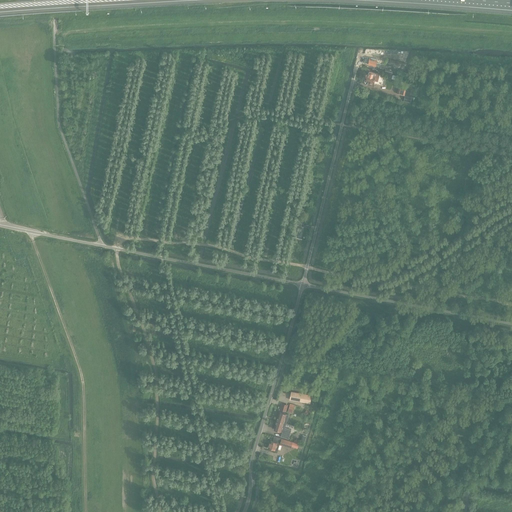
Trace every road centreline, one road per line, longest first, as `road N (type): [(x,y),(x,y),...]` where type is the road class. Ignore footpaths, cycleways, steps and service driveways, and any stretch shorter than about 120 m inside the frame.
road 1 (unclassified): [(302,284),(360,51)]
road 2 (unclassified): [(245,511),(252,458),(302,284)]
road 3 (unclassified): [(511,324),(302,284)]
road 4 (motorway): [(0,10),(162,0)]
